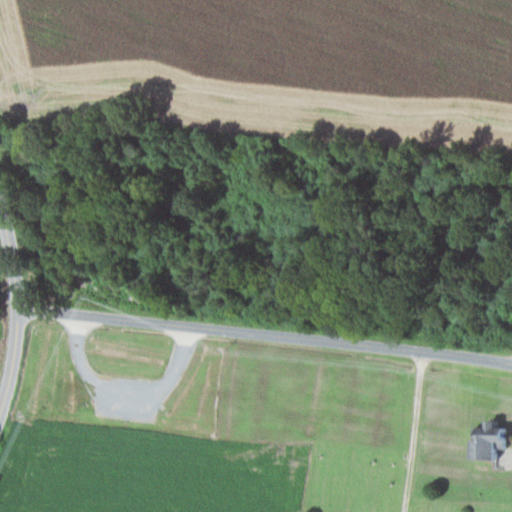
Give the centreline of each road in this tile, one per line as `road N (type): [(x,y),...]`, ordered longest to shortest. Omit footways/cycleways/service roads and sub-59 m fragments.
road 1 (residential): [(511,357),(20,299)]
road 2 (secondary): [(0,414),(21,331),(0,194)]
